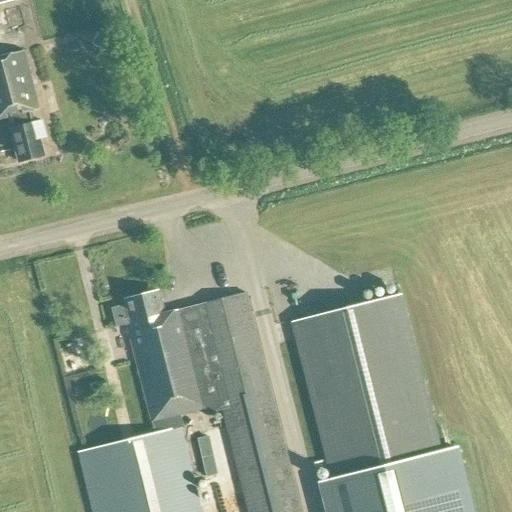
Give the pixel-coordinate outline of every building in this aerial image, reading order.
[(96,47),(110,53),(117,38),(102,31),(96,47)] [(34,123),(31,112),(39,109),(24,51),(0,57),(0,119),(8,117),(11,129),(10,130),(19,162),(43,156),(39,139),(46,137),(42,121),(34,123)] [(159,291),(124,300),(125,306),(111,309),(116,328),(127,325),(154,434),(80,452),(94,511),(197,511),(177,429),(184,428),(181,415),(206,409),(207,414),(223,410),(248,511),(299,511),(245,292),(166,312),(159,291)] [(437,453),(398,296),(294,321),(333,480),(320,483),(327,511),(471,511),(455,449),(437,453)] [(208,476),(219,473),(210,434),(199,437),(208,476)]
